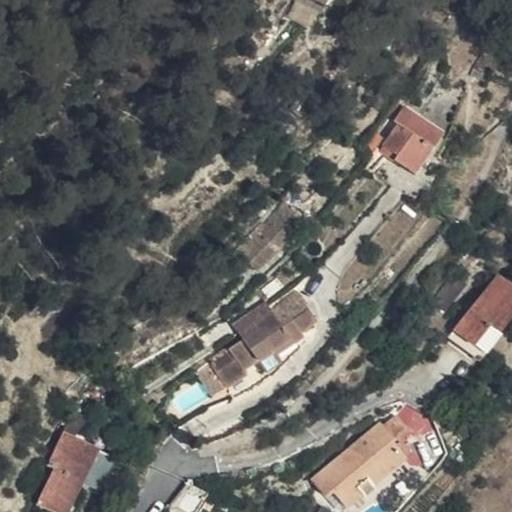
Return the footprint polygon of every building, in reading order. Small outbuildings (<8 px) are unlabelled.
[(306,0),(292,22),(311,35),(330,7),(319,0),(306,0)] [(377,159),(380,162),(391,170),(387,175),(406,189),(413,182),(439,150),(401,120),(389,135),(392,138),(377,159)] [(350,159),(360,168),(375,151),(366,142),(350,159)] [(391,170),(380,162),(377,166),(387,175),(391,170)] [(276,224),(254,246),(252,244),(225,270),(244,291),(272,265),(292,236),(276,224)] [(457,300),(445,289),(423,315),(436,326),(457,300)] [(511,308),(490,290),(443,346),(463,362),(481,341),(488,346),(511,317),(511,308)] [(235,369),(288,323),(278,308),(251,327),(252,329),(239,340),(242,346),(192,380),(199,391),(201,394),(235,369)] [(298,338),(288,323),(235,369),(201,394),(208,405),(226,394),(224,390),(237,380),(253,368),(258,374),(284,355),(281,350),(298,338)] [(463,362),(443,346),(437,353),(468,378),(492,350),(488,346),(481,341),(463,362)] [(262,381),(258,374),(253,368),(237,380),(246,393),(262,381)] [(199,391),(192,380),(191,379),(179,388),(187,400),(199,391)] [(352,496),(366,484),(382,470),(370,457),(387,441),(374,426),(361,438),(360,437),(293,495),(306,510),(314,504),(321,511),(333,511),(339,507),(342,509),(354,499),(352,496)] [(27,511),(54,511),(60,502),(67,507),(89,471),(53,452),(31,487),(39,493),(27,511)] [(382,470),(366,484),(374,493),(390,478),(382,470)] [(284,511),(282,498),(261,500),(262,511),(284,511)] [(60,502),(54,511),(64,511),(67,507),(60,502)]
